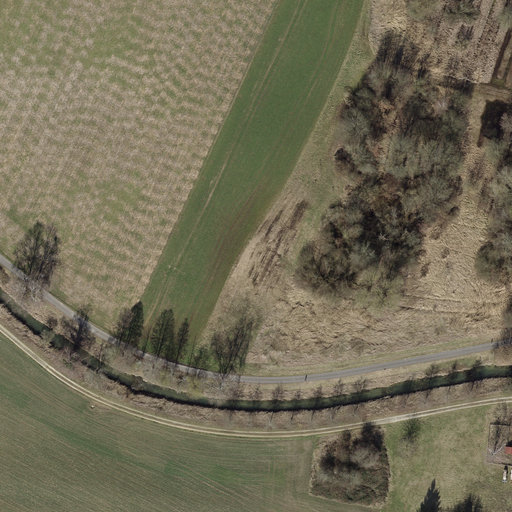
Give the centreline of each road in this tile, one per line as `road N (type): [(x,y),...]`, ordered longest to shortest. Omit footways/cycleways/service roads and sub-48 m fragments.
road 1 (track): [(511,343),(334,375),(172,369),(92,331),(0,255)]
road 2 (track): [(511,398),(306,435),(204,432),(95,402),(0,324)]
road 3 (track): [(370,0),(368,44),(381,60),(511,97)]
